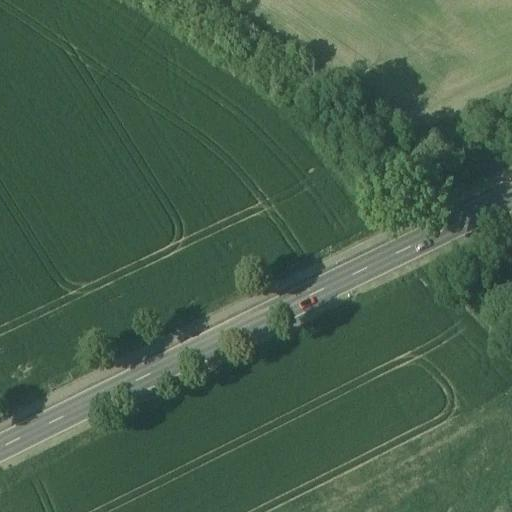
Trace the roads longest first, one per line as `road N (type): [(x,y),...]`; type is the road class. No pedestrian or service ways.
road 1 (secondary): [(511,199),(0,452)]
road 2 (track): [(137,0),(305,121),(412,248)]
